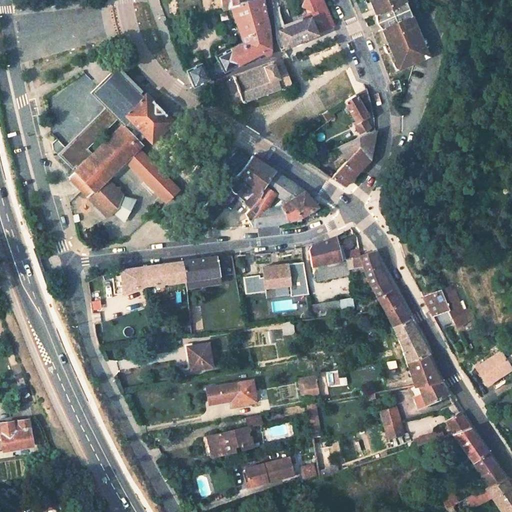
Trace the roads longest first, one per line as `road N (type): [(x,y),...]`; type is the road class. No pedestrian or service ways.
road 1 (primary): [(135,511),(52,349),(0,196)]
road 2 (tertiary): [(511,467),(352,207)]
road 3 (unclassified): [(352,207),(327,227),(284,238),(66,263)]
road 4 (residential): [(66,263),(96,362),(178,511)]
road 5 (residential): [(6,0),(22,101),(66,263)]
road 6 (unclassified): [(352,207),(381,168),(388,137),(383,101),(343,0)]
road 7 (tertiary): [(352,207),(181,93)]
road 8 (unknown): [(430,41),(416,115),(382,164)]
